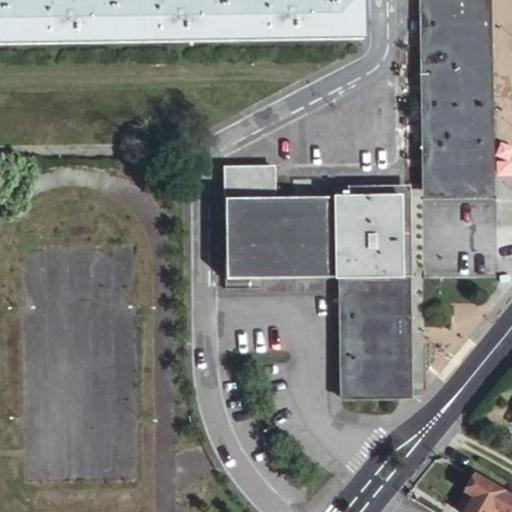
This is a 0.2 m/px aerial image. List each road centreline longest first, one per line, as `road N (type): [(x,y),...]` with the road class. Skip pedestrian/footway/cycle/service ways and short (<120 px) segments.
road 1 (residential): [(280,511),(232,459),(206,389),(198,155),(376,56),(385,0)]
road 2 (unclassified): [(511,318),(366,492)]
